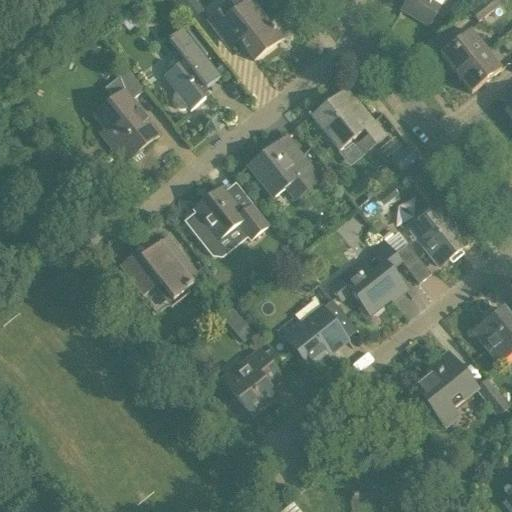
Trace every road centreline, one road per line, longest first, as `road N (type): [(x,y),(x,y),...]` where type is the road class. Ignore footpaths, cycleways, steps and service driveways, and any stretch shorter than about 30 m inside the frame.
road 1 (residential): [(75,217),(109,241),(357,40)]
road 2 (residential): [(270,444),(511,251)]
road 3 (residential): [(511,232),(357,40)]
